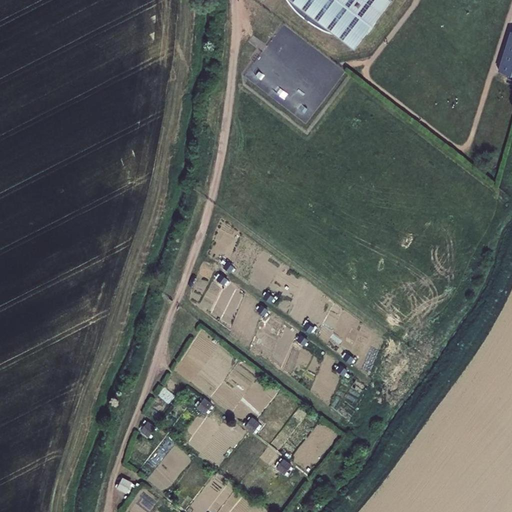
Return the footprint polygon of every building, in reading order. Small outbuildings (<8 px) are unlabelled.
[(292,0),(335,34),(352,48),(390,0),(292,0)] [(511,31),(511,32),(498,72),(511,76),(511,31)] [(297,117),(306,123),(309,117),(301,112),(297,117)] [(269,362),(291,369),(300,344),(278,337),(269,362)] [(149,411),(164,416),(168,403),(153,398),(149,411)] [(149,420),(141,430),(149,436),(157,426),(149,420)] [(123,477),(118,488),(129,493),(133,482),(123,477)]
